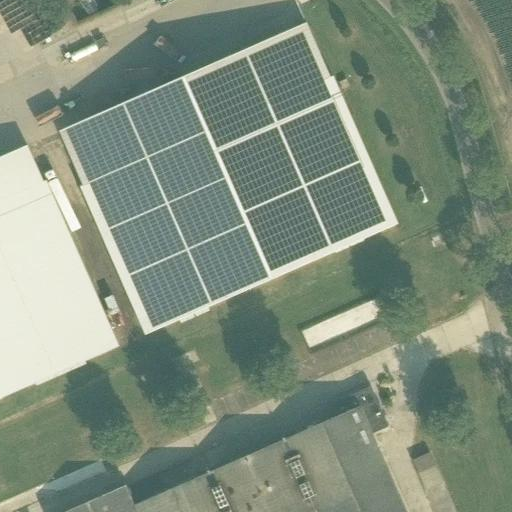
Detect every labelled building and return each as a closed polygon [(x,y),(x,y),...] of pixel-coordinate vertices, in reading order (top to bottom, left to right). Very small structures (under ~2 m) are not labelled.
[(37,24),(26,0),(2,0),(13,26),(27,20),(30,26),(37,24)] [(329,79),(83,187),(148,335),(394,226),(329,79)] [(0,202),(0,399),(116,348),(43,183),(0,202)] [(321,322),(301,331),(309,350),(330,340),(321,322)] [(176,372),(171,361),(155,368),(160,379),(176,372)] [(405,511),(372,435),(388,428),(383,416),(380,418),(378,412),(381,411),(370,387),(335,402),(340,414),(134,506),(125,487),(67,511),(405,511)] [(433,452),(413,458),(423,489),(443,483),(433,452)]
